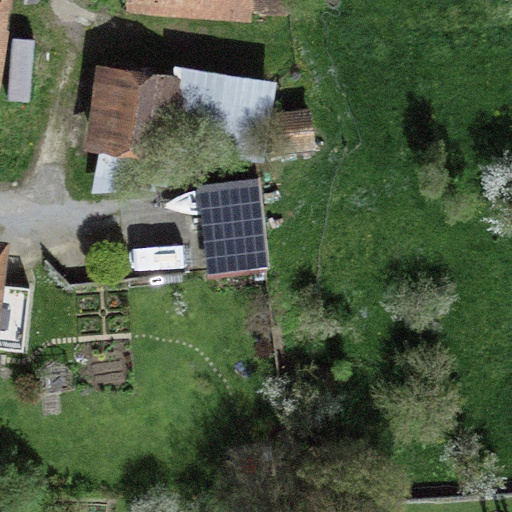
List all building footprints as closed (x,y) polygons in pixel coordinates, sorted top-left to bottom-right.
[(269,0),(132,0),(131,18),(267,29),(269,0)] [(0,84),(13,8),(0,5),(0,84)] [(191,83),(107,75),(100,155),(185,162),(191,83)] [(270,184),(204,190),(213,288),(279,282),(270,184)] [(24,252),(0,249),(0,368),(12,370),(24,252)]
